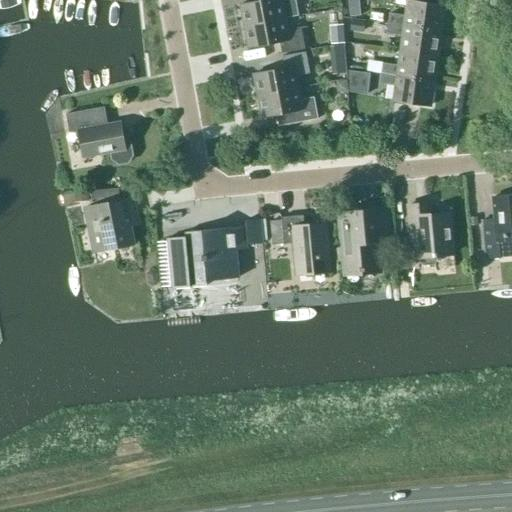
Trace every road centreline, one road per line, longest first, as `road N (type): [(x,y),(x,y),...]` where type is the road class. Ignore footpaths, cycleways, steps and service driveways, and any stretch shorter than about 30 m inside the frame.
road 1 (residential): [(166,0),(204,189),(511,160)]
road 2 (primary): [(511,495),(310,511)]
